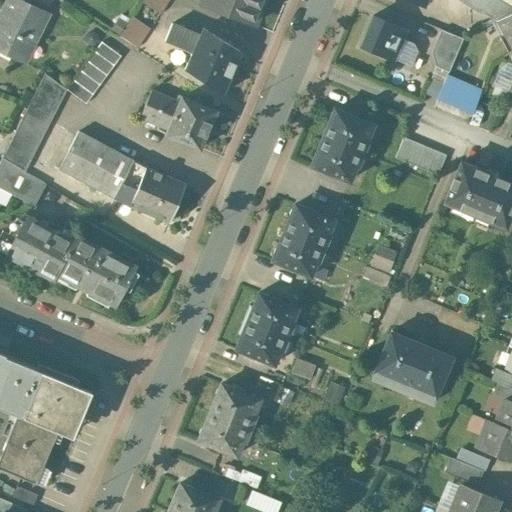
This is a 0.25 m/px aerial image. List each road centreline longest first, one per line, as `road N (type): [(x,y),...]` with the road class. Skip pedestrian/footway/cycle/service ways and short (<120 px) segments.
road 1 (tertiary): [(164,381),(297,61)]
road 2 (residential): [(297,61),(511,147)]
road 3 (residential): [(0,300),(164,381)]
road 4 (tertiary): [(111,511),(164,381)]
